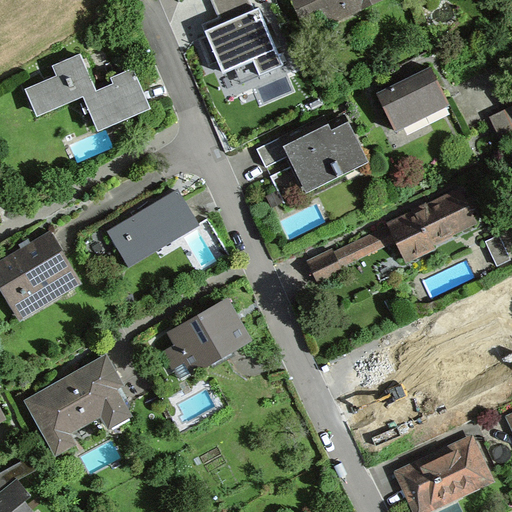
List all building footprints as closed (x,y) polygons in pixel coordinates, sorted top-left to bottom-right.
[(202,24),(204,30),(254,10),(250,0),(211,0),(219,17),(202,24)] [(289,0),(299,19),(322,7),(326,14),(355,0),(357,0),(362,9),(380,1),(379,0),(289,0)] [(254,10),(204,30),(222,72),(253,59),(260,75),(283,65),(259,8),(254,10)] [(93,94),(78,58),(51,69),(55,79),(23,92),(35,119),(81,100),(94,133),(148,111),(132,72),(109,81),(111,86),(93,94)] [(448,108),(429,70),(375,97),(394,135),(448,108)] [(511,150),(511,132),(504,116),(492,122),(507,153),(511,150)] [(279,141),(256,152),(265,169),(285,159),(305,197),(366,166),(346,126),(329,134),(326,129),(284,150),(279,141)] [(476,225),(458,189),(384,226),(386,229),(334,255),(332,251),(306,263),(316,283),(341,271),(339,267),(394,240),(406,263),(430,251),(429,248),(476,225)] [(197,228),(177,194),(108,234),(128,268),(197,228)] [(79,285),(49,235),(0,263),(0,295),(16,322),(79,285)] [(497,235),(485,241),(496,265),(508,260),(497,235)] [(224,301),(166,336),(173,349),(162,356),(170,369),(181,363),(190,378),(249,343),(224,301)] [(121,386),(104,356),(23,401),(53,455),(70,446),(64,435),(100,415),(107,428),(127,417),(112,391),(121,386)] [(388,356),(352,371),(360,390),(396,374),(388,356)] [(471,438),(396,473),(414,511),(426,511),(492,481),(471,438)] [(34,472),(27,460),(0,473),(0,511),(27,511),(22,505),(30,497),(16,481),(34,472)]
